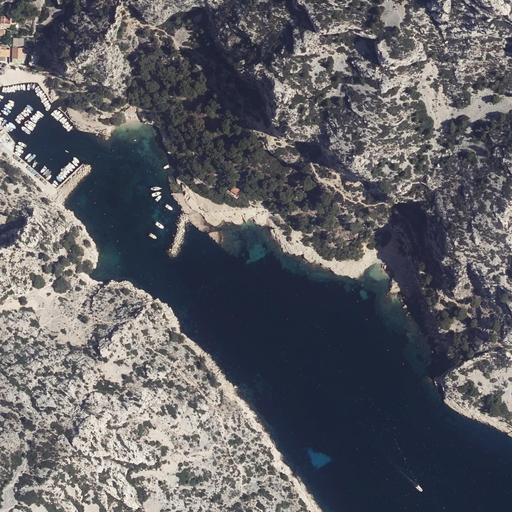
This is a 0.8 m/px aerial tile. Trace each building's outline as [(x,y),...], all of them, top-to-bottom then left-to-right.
[(0,54),(5,55),(9,56),(10,49),(7,49),(7,48),(2,48),(2,46),(0,45),(0,54)] [(13,47),(12,58),(23,58),(24,47),(13,47)] [(39,63),(39,55),(31,54),(31,62),(39,63)] [(207,184),(209,179),(203,173),(199,177),(207,184)] [(240,191),(233,185),(229,190),(236,195),(240,191)]
